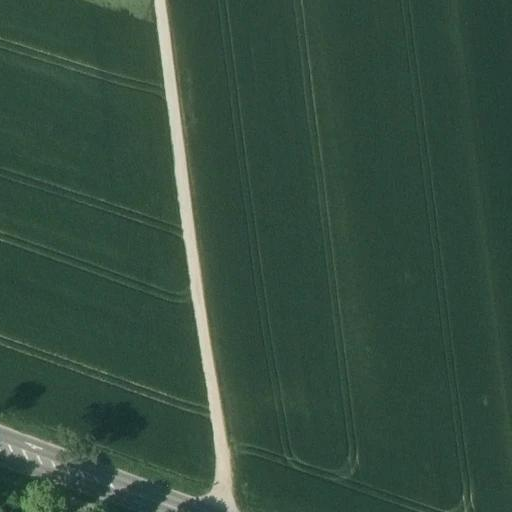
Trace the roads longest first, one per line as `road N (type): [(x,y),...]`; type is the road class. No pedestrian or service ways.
road 1 (track): [(221,511),(160,0)]
road 2 (secondary): [(179,511),(0,453)]
